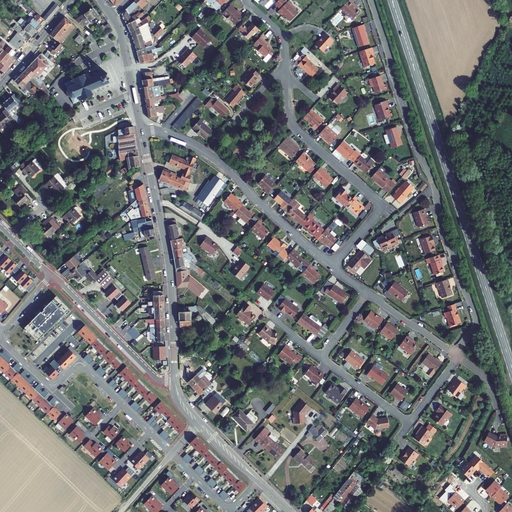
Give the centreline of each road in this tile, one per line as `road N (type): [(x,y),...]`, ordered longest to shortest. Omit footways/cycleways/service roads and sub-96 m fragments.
road 1 (tertiary): [(511,367),(391,0)]
road 2 (residential): [(371,0),(476,321),(456,355)]
road 3 (tertiary): [(141,130),(168,261),(175,382)]
road 4 (residential): [(141,130),(163,132),(220,162),(330,266)]
road 5 (residential): [(0,338),(52,389),(85,368),(170,454)]
road 6 (residential): [(382,206),(295,129),(286,74)]
road 7 (residential): [(53,272),(145,367),(175,382)]
